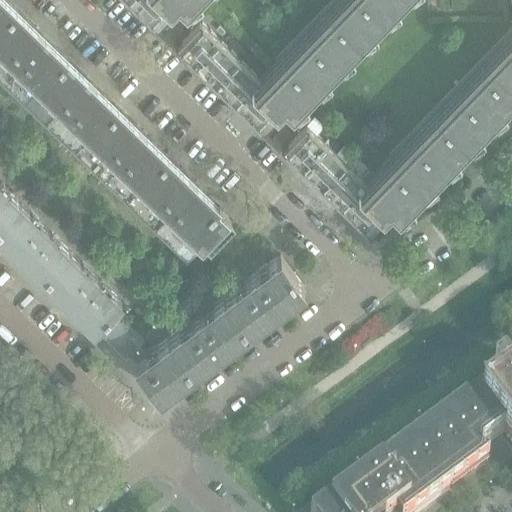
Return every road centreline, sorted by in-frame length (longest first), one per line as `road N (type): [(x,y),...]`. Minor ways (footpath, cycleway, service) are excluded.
road 1 (residential): [(370,291),(72,0)]
road 2 (residential): [(370,291),(153,449)]
road 3 (residential): [(0,306),(153,449)]
road 4 (residential): [(511,190),(370,291)]
